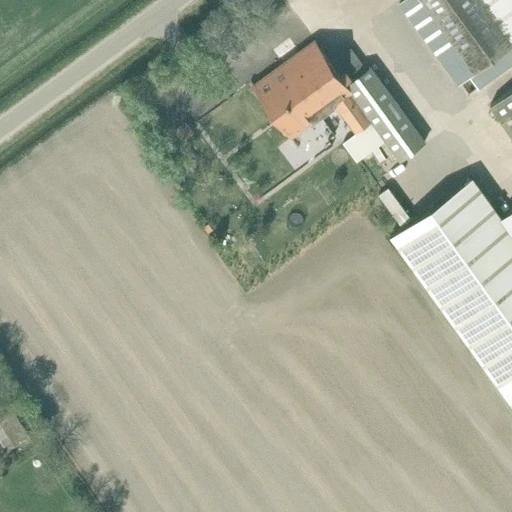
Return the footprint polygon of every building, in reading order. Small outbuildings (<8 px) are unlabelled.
[(511,0),(403,0),(400,3),(459,83),(511,44),(511,0)] [(354,92),(347,83),(349,81),(318,38),(254,83),(265,98),(284,84),(299,104),(302,102),(315,120),(338,103),(354,92)] [(347,76),(363,65),(351,47),(335,58),(347,76)] [(372,65),(349,81),(347,83),(354,92),(374,120),(358,131),(345,140),(358,158),(387,137),(402,159),(427,141),(372,65)] [(284,84),(265,98),(292,136),(315,120),(302,102),(299,104),(284,84)] [(511,131),(511,89),(492,104),(511,131)] [(374,120),(354,92),(338,103),(358,131),(374,120)] [(511,235),(501,220),(473,183),(393,237),(511,400),(511,235)] [(388,187),(379,194),(402,225),(411,218),(388,187)] [(511,211),(501,220),(511,235),(511,211)] [(0,415),(0,440),(7,451),(29,438),(11,408),(0,415)] [(29,438),(7,451),(29,484),(49,470),(29,438)] [(63,500),(54,486),(47,491),(55,504),(63,500)]
